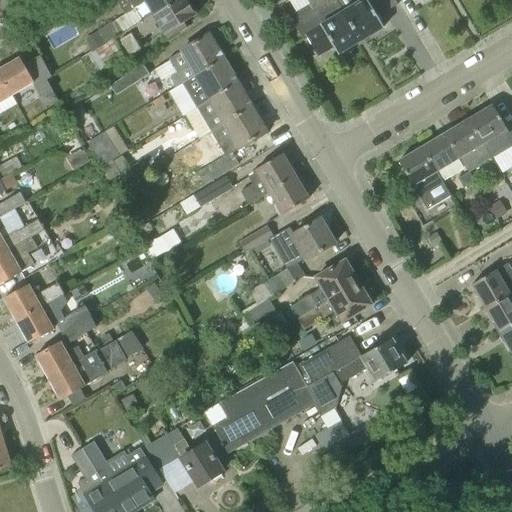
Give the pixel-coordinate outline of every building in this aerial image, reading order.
[(186,0),(180,0),(155,16),(154,15),(140,24),(124,34),(108,44),(103,47),(111,59),(125,50),(130,57),(141,50),(136,42),(147,35),(161,26),(165,34),(166,34),(168,39),(183,29),(180,25),(196,16),(186,0)] [(120,0),(118,2),(125,14),(131,11),(134,13),(148,4),(154,15),(155,16),(180,0),(120,0)] [(359,42),(333,0),(307,0),(310,4),(289,16),(304,40),(308,38),(319,57),(334,48),(338,55),(359,42)] [(333,0),(359,42),(384,28),(367,0),(362,0),(353,5),(349,0),(333,0)] [(398,4),(395,0),(376,0),(384,12),(398,4)] [(100,31),(108,44),(124,34),(116,20),(99,30),(100,31)] [(100,31),(86,40),(89,44),(94,52),(103,47),(108,44),(100,31)] [(186,83),(224,59),(210,35),(171,58),(177,69),(169,73),(176,86),(185,81),(186,83)] [(0,69),(0,74),(12,96),(33,84),(40,97),(52,91),(46,80),(51,77),(40,57),(24,66),(20,58),(0,69)] [(224,59),(186,83),(200,107),(238,83),(224,59)] [(145,65),(113,85),(118,95),(151,74),(145,65)] [(0,102),(12,96),(0,74),(0,102)] [(238,83),(200,107),(214,131),(253,108),(238,83)] [(511,131),(509,133),(493,105),(469,120),(491,158),(511,145),(511,131)] [(214,131),(227,153),(201,168),(209,181),(236,165),(230,154),(267,132),(253,108),(214,131)] [(460,158),(468,172),(474,181),(485,175),(479,165),(491,158),(469,120),(445,134),(460,158)] [(97,169),(111,161),(120,155),(104,132),(82,145),(97,169)] [(460,158),(445,134),(422,147),(436,172),(460,158)] [(436,172),(422,147),(398,161),(427,210),(451,196),(436,172)] [(83,165),(75,152),(63,158),(71,172),(83,165)] [(252,202),(269,192),(296,176),(283,154),(252,172),(254,174),(248,177),(252,184),(241,191),(245,199),(252,202)] [(0,180),(13,173),(22,168),(16,158),(0,166),(0,180)] [(111,161),(97,169),(105,182),(119,173),(111,161)] [(474,181),(468,172),(458,178),(463,188),(474,181)] [(13,173),(0,180),(0,193),(19,183),(13,173)] [(232,188),(225,176),(195,194),(196,196),(181,206),(186,215),(232,188)] [(296,176),(269,192),(276,204),(273,206),(279,217),(309,199),(296,176)] [(144,189),(137,178),(114,192),(121,203),(144,189)] [(0,217),(14,209),(26,203),(20,193),(0,203),(0,217)] [(499,200),(489,206),(496,219),(507,213),(499,200)] [(14,209),(0,217),(0,218),(4,226),(0,228),(0,254),(31,237),(44,230),(38,219),(24,226),(14,209)] [(320,218),(293,234),(289,228),(270,238),(288,268),(265,282),(273,295),(304,276),(298,265),(307,259),(308,260),(335,244),(320,218)] [(273,235),(267,225),(249,236),(256,246),(273,235)] [(436,232),(428,237),(434,247),(442,242),(436,232)] [(31,237),(0,254),(0,284),(21,273),(21,272),(34,264),(27,252),(37,247),(31,237)] [(298,318),(358,282),(345,260),(316,277),(323,288),(291,307),(292,308),(285,312),(290,320),(297,316),(298,318)] [(485,308),(511,292),(511,271),(507,264),(496,271),(472,285),(485,308)] [(358,282),(298,318),(288,324),(295,336),(336,311),(343,321),(371,305),(358,282)] [(16,322),(63,296),(64,295),(57,283),(34,296),(28,285),(4,300),(16,322)] [(511,292),(485,308),(499,332),(511,324),(511,292)] [(63,296),(16,322),(29,344),(53,330),(47,318),(61,310),(67,302),(63,296)] [(268,300),(248,312),(255,324),(276,312),(268,300)] [(62,333),(91,317),(85,306),(56,323),(62,333)] [(91,317),(62,333),(67,343),(96,327),(91,317)] [(511,324),(499,332),(511,354),(511,324)] [(60,401),(108,374),(106,372),(127,360),(125,358),(142,348),(133,331),(85,358),(48,379),(60,401)] [(297,367),(325,414),(337,407),(342,388),(340,384),(368,368),(376,381),(406,363),(392,339),(362,356),(350,336),(297,367)] [(48,379),(85,358),(78,346),(66,353),(60,342),(36,356),(48,379)] [(325,414),(297,367),(296,368),(293,362),(220,403),(227,416),(212,424),(229,454),(314,406),(320,417),(325,414)] [(123,379),(112,386),(115,391),(126,385),(123,379)] [(136,410),(129,396),(121,400),(128,414),(136,410)] [(192,452),(178,428),(146,448),(159,470),(180,457),(199,487),(210,480),(212,483),(223,477),(221,473),(223,472),(206,443),(192,452)] [(0,444),(0,470),(12,467),(4,443),(0,444)] [(82,449),(121,511),(134,511),(154,500),(150,493),(163,485),(140,448),(127,456),(124,450),(104,462),(92,443),(82,449)] [(121,511),(82,449),(71,456),(85,479),(80,482),(87,492),(84,494),(94,511),(121,511)] [(72,479),(74,472),(71,467),(61,473),(67,482),(72,479)]
